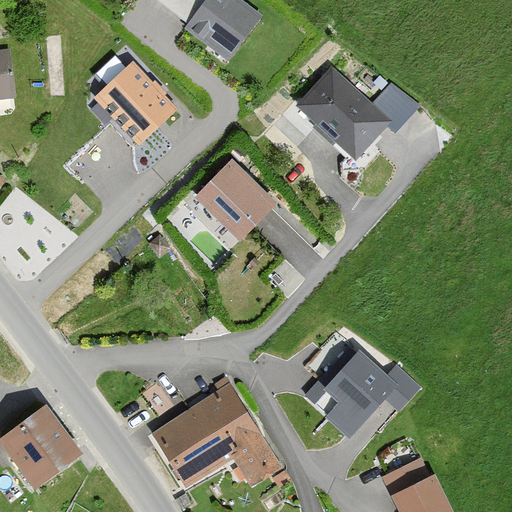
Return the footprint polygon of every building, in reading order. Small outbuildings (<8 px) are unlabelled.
[(211,0),(153,0),(191,27),(211,0)] [(211,0),(191,27),(187,33),(228,64),(261,20),(233,0),(211,0)] [(0,99),(16,98),(11,48),(0,49),(0,99)] [(132,69),(96,102),(138,147),(174,114),(132,69)] [(332,71),(297,112),(355,162),(387,125),(396,132),(417,107),(391,85),(373,106),(332,71)] [(228,168),(196,201),(242,246),(274,213),(228,168)] [(350,344),(303,398),(350,438),(384,399),(398,412),(420,388),(394,366),(386,375),(350,344)] [(255,485),(284,466),(263,433),(267,430),(232,378),(189,406),(225,461),(235,455),(255,485)] [(225,461),(189,406),(152,430),(189,485),(225,461)] [(79,461),(45,413),(3,442),(37,491),(79,461)] [(449,511),(423,461),(383,480),(396,501),(399,499),(404,511),(449,511)]
